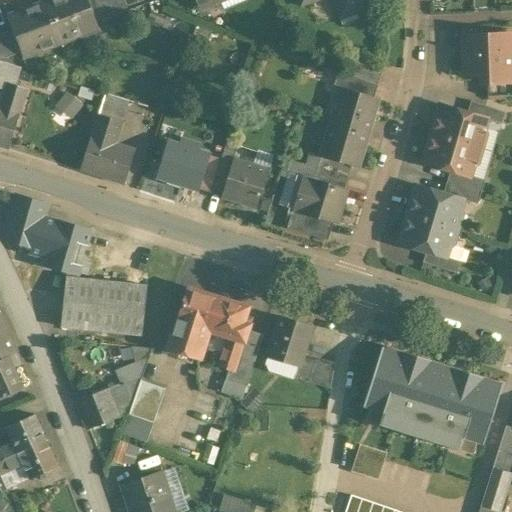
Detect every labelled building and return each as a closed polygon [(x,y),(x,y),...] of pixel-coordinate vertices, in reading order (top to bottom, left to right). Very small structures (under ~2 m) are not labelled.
[(89,0),(54,0),(46,3),(59,37),(83,28),(86,33),(100,28),(98,22),(89,0)] [(89,0),(98,22),(128,11),(127,7),(124,0),(89,0)] [(198,0),(202,8),(222,0),(198,0)] [(370,0),(301,0),(302,3),(310,0),(336,0),(341,12),(338,13),(342,25),(359,19),(356,10),(372,4),(370,0)] [(46,3),(8,18),(13,30),(21,52),(23,57),(37,52),(35,46),(59,37),(46,3)] [(159,16),(148,12),(144,21),(155,26),(159,16)] [(13,30),(0,34),(0,57),(6,58),(21,52),(13,30)] [(511,47),(511,34),(464,36),(465,75),(467,75),(467,73),(483,73),(483,83),(487,83),(511,81),(511,47)] [(382,72),(351,60),(346,73),(378,85),(382,72)] [(21,68),(0,61),(0,88),(7,91),(9,84),(16,86),(21,68)] [(346,73),(339,71),(334,86),(340,88),(340,87),(344,88),(374,97),(378,85),(346,73)] [(511,81),(487,83),(488,97),(511,95),(511,81)] [(16,86),(9,84),(7,91),(1,109),(0,109),(0,145),(9,148),(27,89),(16,86)] [(374,97),(344,88),(334,122),(330,121),(330,122),(369,133),(379,99),(374,97)] [(70,120),(85,103),(69,89),(54,106),(70,120)] [(129,101),(106,93),(99,114),(123,122),(129,101)] [(505,112),(471,101),(468,113),(487,119),(502,124),(505,112)] [(468,113),(441,105),(432,134),(481,148),(485,134),(483,131),(487,119),(468,113)] [(123,122),(99,114),(92,136),(91,136),(80,170),(125,184),(135,150),(116,144),(123,122)] [(369,133),(330,122),(330,123),(334,124),(324,155),(321,154),(320,156),(322,157),(351,165),(359,168),(359,166),(369,134),(369,133)] [(216,142),(176,131),(163,180),(203,191),(216,142)] [(481,148),(432,134),(424,162),(450,170),(470,176),(473,164),(477,162),(481,148)] [(238,145),(227,141),(219,165),(231,168),(234,158),(238,145)] [(268,169),(269,169),(273,157),(262,153),(256,169),(266,172),(268,169)] [(351,165),(322,157),(318,168),(348,177),(351,165)] [(256,169),(234,162),(235,159),(234,158),(231,168),(222,197),(222,198),(223,198),(223,197),(255,207),(255,208),(256,208),(269,169),(268,169),(266,172),(256,169)] [(282,169),(310,178),(315,179),(318,168),(286,158),(282,169)] [(231,168),(219,165),(210,193),(222,197),(231,168)] [(348,177),(318,168),(315,179),(345,188),(348,177)] [(470,176),(450,170),(447,182),(481,192),(485,180),(470,176)] [(315,179),(310,178),(309,178),(297,175),(287,208),(293,210),(293,209),(300,211),(299,213),(333,223),(338,224),(338,223),(348,191),(349,189),(345,188),(315,179)] [(481,192),(447,182),(444,194),(463,199),(463,200),(478,204),(481,192)] [(444,194),(417,186),(408,214),(457,229),(461,215),(459,211),(463,200),(463,199),(444,194)] [(48,205),(16,195),(5,238),(35,247),(36,247),(44,218),(48,205)] [(333,223),(299,213),(300,211),(293,209),(293,210),(288,228),(328,240),(333,223)] [(457,229),(408,214),(400,243),(426,251),(445,257),(446,257),(460,261),(464,249),(449,245),(453,243),(457,229)] [(90,231),(44,218),(36,247),(35,247),(34,253),(49,257),(46,265),(66,270),(65,278),(76,279),(90,231)] [(445,257),(426,251),(423,263),(457,273),(461,261),(460,261),(446,257),(445,257)] [(76,279),(65,278),(60,328),(141,337),(147,287),(76,279)] [(218,299),(187,289),(168,350),(199,360),(208,331),(218,299)] [(250,307),(218,297),(218,299),(208,331),(228,337),(218,367),(229,370),(235,372),(240,355),(244,342),(245,343),(249,331),(251,324),(245,322),(250,307)] [(0,360),(9,356),(18,352),(1,313),(0,312),(0,360)] [(312,326),(281,316),(268,357),(298,366),(299,367),(303,354),(312,326)] [(244,342),(240,355),(255,360),(263,336),(249,331),(245,343),(244,342)] [(402,354),(384,348),(384,346),(383,345),(364,406),(370,409),(368,414),(384,419),(386,414),(409,421),(408,427),(436,436),(438,430),(462,438),(460,444),(475,448),(477,442),(484,445),(503,384),(502,383),(501,385),(483,379),(454,370),(439,366),(440,365),(439,365),(431,363),(431,362),(402,353),(402,354)] [(151,349),(133,347),(136,361),(142,375),(151,349)] [(303,354),(299,367),(298,366),(294,378),(308,382),(316,357),(303,354)] [(246,387),(255,360),(240,355),(235,372),(229,370),(226,381),(246,387)] [(0,360),(0,398),(23,388),(9,356),(0,360)] [(298,366),(268,357),(266,364),(267,370),(294,378),(298,366)] [(316,357),(308,382),(331,388),(334,363),(316,357)] [(136,361),(115,370),(121,384),(142,375),(136,361)] [(121,384),(110,389),(120,417),(128,414),(142,376),(142,375),(121,384)] [(165,389),(141,381),(129,415),(154,423),(165,389)] [(110,389),(76,401),(87,429),(120,417),(110,389)] [(36,414),(6,427),(13,443),(0,449),(0,462),(47,440),(36,414)] [(511,429),(506,428),(498,452),(511,456),(511,429)] [(47,440),(0,462),(0,476),(24,465),(31,479),(59,466),(47,440)] [(120,441),(113,461),(123,465),(124,464),(130,444),(120,441)] [(139,447),(130,444),(124,464),(133,464),(139,447)] [(362,447),(354,470),(377,478),(385,455),(362,447)] [(511,458),(511,456),(498,452),(493,469),(507,473),(511,458)] [(24,465),(0,476),(0,489),(2,493),(31,479),(24,465)] [(161,472),(174,511),(182,511),(187,511),(173,469),(161,472)] [(511,474),(507,473),(493,469),(479,511),(500,511),(511,476),(511,474)] [(174,511),(161,472),(122,486),(131,511),(174,511)] [(253,511),(256,505),(224,495),(219,511),(253,511)] [(352,495),(345,511),(358,511),(363,499),(352,495)] [(0,502),(0,511),(13,511),(17,509),(4,498),(0,502)] [(363,499),(358,511),(370,511),(374,503),(363,499)] [(374,503),(370,511),(382,511),(384,506),(374,503)]
